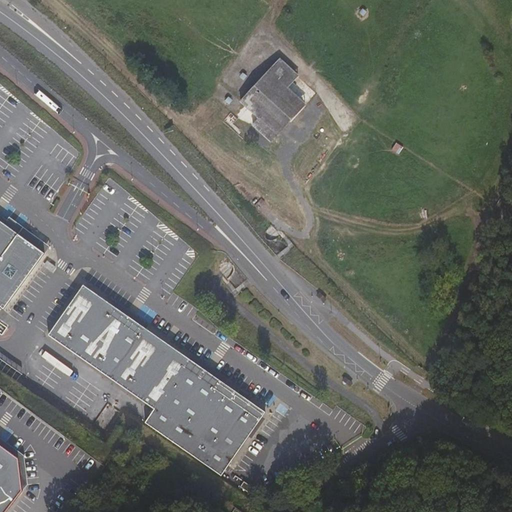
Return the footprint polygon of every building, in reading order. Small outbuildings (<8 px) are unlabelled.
[(286,85),(298,74),(280,56),(241,93),(257,112),(248,121),(268,139),(303,105),(286,85)] [(403,148),(396,143),(391,151),(398,155),(403,148)] [(0,253),(18,229),(6,222),(0,217),(0,253)] [(0,300),(5,304),(44,248),(18,229),(0,253),(0,300)] [(55,263),(47,257),(44,261),(52,267),(55,263)] [(139,414),(214,468),(258,407),(78,279),(43,326),(148,402),(139,414)] [(0,511),(2,511),(19,491),(16,458),(0,446),(0,511)] [(246,479),(237,474),(232,479),(242,486),(246,479)]
